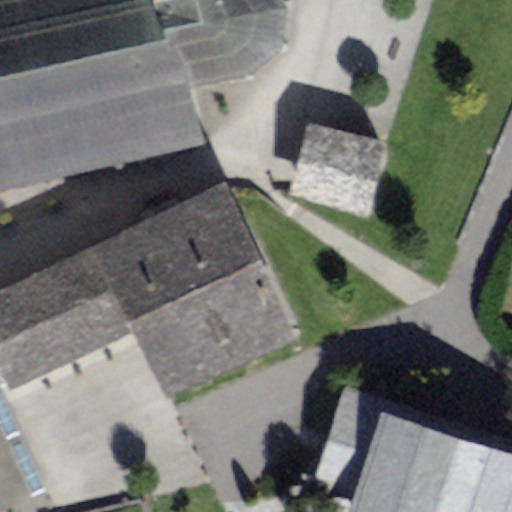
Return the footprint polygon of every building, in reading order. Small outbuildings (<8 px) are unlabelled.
[(0,0),(0,203),(219,157),(201,91),(270,77),(292,45),(290,0),(0,0)] [(393,148),(311,129),(292,209),(375,228),(393,148)] [(411,212),(447,235),(487,171),(451,148),(411,212)] [(239,185),(0,294),(0,363),(17,400),(140,344),(170,409),(312,344),(239,185)] [(511,511),(511,429),(349,380),(317,487),(356,499),(351,511),(511,511)] [(0,387),(0,511),(13,511),(48,496),(0,387)]
